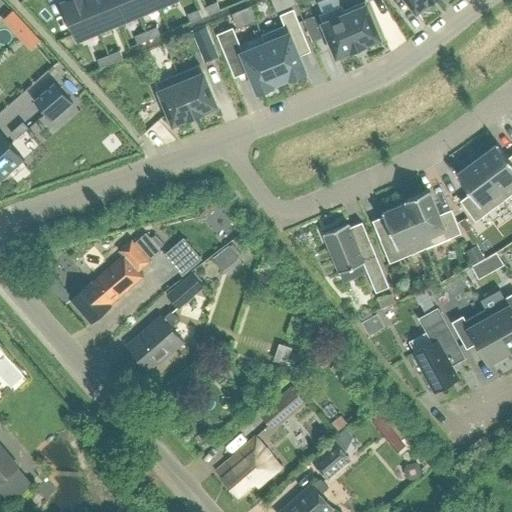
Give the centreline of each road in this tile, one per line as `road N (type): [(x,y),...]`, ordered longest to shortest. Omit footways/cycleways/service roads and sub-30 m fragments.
road 1 (residential): [(511,93),(418,158),(279,218),(222,140)]
road 2 (residential): [(208,511),(0,271)]
road 3 (residential): [(222,140),(371,79),(483,0)]
road 4 (residential): [(0,218),(222,140)]
